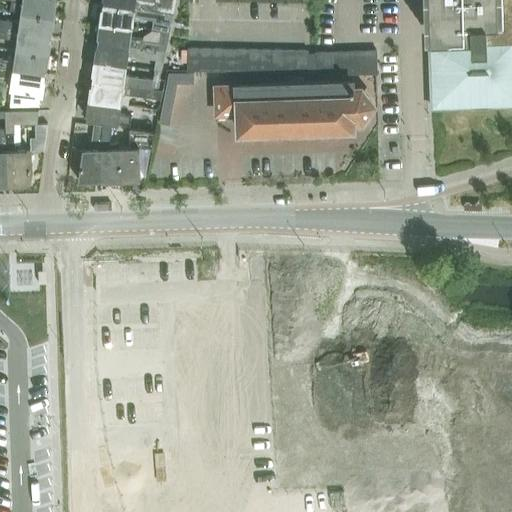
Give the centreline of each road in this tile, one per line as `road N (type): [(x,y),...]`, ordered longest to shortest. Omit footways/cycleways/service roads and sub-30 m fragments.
road 1 (unclassified): [(511,227),(253,218),(48,225)]
road 2 (residential): [(46,191),(78,47),(72,0)]
